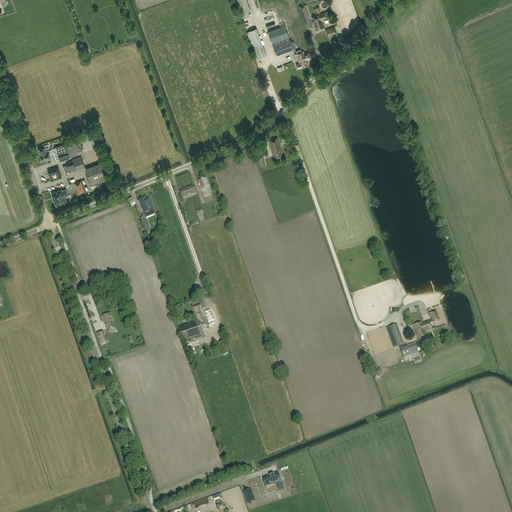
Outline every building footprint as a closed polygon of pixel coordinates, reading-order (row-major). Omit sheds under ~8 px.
[(246,0),(235,0),(242,19),(250,16),(249,11),(251,11),(246,0)] [(305,5),(299,7),(304,24),(310,22),(305,5)] [(326,13),(322,14),(312,17),(316,30),(324,27),(321,20),(328,17),(326,13)] [(293,41),(291,42),(285,27),(269,33),(276,54),(293,48),(293,49),(296,48),(293,41)] [(336,34),(334,27),(326,30),(329,37),(336,34)] [(247,32),(257,60),(267,57),(256,28),(247,32)] [(303,51),(302,52),(301,49),(296,51),(297,54),(296,54),(300,64),(297,65),(297,66),(297,68),(298,68),(301,68),(308,65),(306,60),(311,58),(309,53),(305,55),(303,51)] [(73,135),(75,141),(55,148),(59,159),(56,160),(60,159),(61,160),(68,158),(77,154),(77,152),(80,151),(77,140),(77,141),(74,134),(73,135)] [(288,137),(286,138),(286,137),(281,138),(284,147),(288,145),(290,144),(288,137)] [(277,138),(269,141),(275,159),(283,156),(277,138)] [(38,150),(39,154),(46,152),(46,150),(46,149),(49,148),(48,145),(44,146),(44,147),(38,150)] [(46,152),(39,154),(41,161),(45,160),(46,161),(50,159),(49,158),(50,158),(48,154),(54,153),(56,160),(59,159),(55,148),(46,151),(46,150),(46,152)] [(70,164),(63,167),(65,173),(75,170),(76,171),(85,168),(81,157),(72,160),(72,161),(70,162),(70,164)] [(106,165),(86,171),(91,186),(111,179),(106,165)] [(48,170),(48,171),(51,180),(52,181),(62,177),(58,167),(48,170)] [(207,178),(198,181),(202,192),(202,191),(205,198),(212,195),(209,189),(210,189),(207,178)] [(181,195),(178,196),(181,203),(184,202),(183,199),(195,193),(192,186),(179,191),(181,195)] [(62,190),(51,194),(56,206),(57,206),(57,207),(61,206),(61,204),(66,202),(64,196),(68,195),(66,190),(62,191),(62,190)] [(145,198),(138,201),(144,215),(150,212),(154,211),(149,198),(146,200),(145,198)] [(145,217),(140,219),(146,232),(150,230),(145,217)] [(201,306),(194,308),(201,329),(208,326),(201,306)] [(432,320),(432,322),(433,323),(440,320),(436,311),(429,313),(432,320)] [(111,313),(102,316),(108,332),(115,329),(112,320),(113,320),(111,313)] [(429,321),(422,323),(425,332),(435,328),(435,327),(431,328),(430,323),(432,322),(432,320),(429,321)] [(193,322),(179,327),(184,341),(198,337),(193,322)] [(425,332),(422,323),(422,322),(414,325),(419,341),(427,338),(425,332)] [(394,348),(402,345),(395,325),(386,328),(394,348)] [(107,337),(105,338),(103,332),(97,334),(101,346),(107,343),(109,343),(107,337)] [(227,341),(215,345),(218,353),(230,349),(227,341)] [(414,344),(400,349),(405,362),(419,356),(414,344)] [(206,351),(208,356),(212,357),(215,353),(214,349),(210,348),(206,351)] [(266,487),(280,481),(278,474),(274,475),(274,474),(269,476),(269,477),(263,479),(266,487)] [(247,502),(254,500),(250,490),(244,492),(247,502)]
